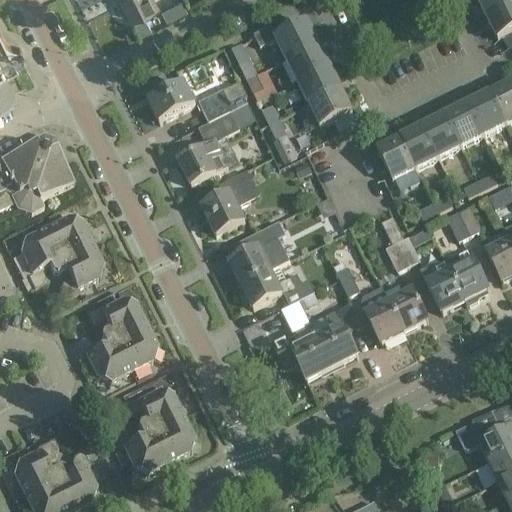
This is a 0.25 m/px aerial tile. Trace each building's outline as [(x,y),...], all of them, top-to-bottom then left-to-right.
[(153,0),(119,0),(131,22),(158,9),(153,0)] [(511,0),(477,0),(487,20),(511,8),(511,0)] [(187,13),(182,2),(173,6),(178,17),(187,13)] [(498,43),(511,36),(511,8),(487,20),(498,43)] [(140,37),(152,32),(146,20),(135,25),(140,37)] [(284,23),(254,38),(255,39),(260,51),(277,43),(283,56),(287,64),(319,48),(315,40),(308,25),(289,34),(284,24),(284,23)] [(0,102),(17,94),(7,74),(19,69),(16,63),(21,60),(23,59),(23,58),(24,57),(24,56),(25,55),(25,53),(24,52),(24,51),(23,50),(22,49),(21,49),(20,48),(18,48),(16,48),(13,47),(10,46),(8,44),(5,41),(0,30),(0,102)] [(254,70),(243,46),(232,52),(241,70),(243,75),(254,70)] [(319,48),(287,64),(295,81),(298,86),(330,71),(328,65),(319,48)] [(258,78),(254,70),(243,75),(256,100),(272,92),(264,75),(258,78)] [(330,71),(298,86),(308,107),(309,109),(341,93),(340,91),(330,71)] [(511,85),(490,97),(506,129),(511,125),(511,85)] [(185,86),(150,104),(161,127),(197,109),(185,86)] [(256,100),(259,108),(276,100),(272,92),(256,100)] [(341,93),(309,109),(320,132),(334,125),(352,117),(341,93)] [(223,94),(198,107),(209,128),(231,117),(248,108),(243,98),(229,106),(223,94)] [(483,140),(506,129),(490,97),(467,108),(483,140)] [(467,108),(445,119),(460,151),(483,140),(467,108)] [(279,121),(273,109),(261,115),(267,126),(279,121)] [(205,153),(181,165),(193,189),(228,172),(227,171),(238,165),(227,142),(240,136),(231,117),(209,128),(199,133),(208,152),(205,153)] [(438,162),(460,151),(445,119),(422,130),(438,162)] [(279,121),(267,126),(276,144),(287,139),(279,121)] [(415,174),(438,162),(422,130),(399,141),(415,174)] [(292,149),(288,141),(274,147),(283,167),(291,163),(296,161),(292,154),(289,156),(287,151),(292,149)] [(399,141),(377,153),(393,185),(394,184),(400,196),(420,185),(415,174),(399,141)] [(40,206),(75,189),(53,145),(45,143),(0,165),(0,215),(15,208),(18,215),(32,219),(44,213),(40,206)] [(275,175),(271,166),(264,170),(268,178),(275,175)] [(312,177),(307,166),(295,171),(300,182),(312,177)] [(246,226),(239,212),(261,201),(248,175),(218,190),(224,202),(204,212),(218,240),(246,226)] [(494,178),(478,186),(483,197),(499,189),(494,178)] [(465,193),(470,204),(483,197),(478,186),(465,193)] [(448,200),(432,208),(438,219),(453,211),(448,200)] [(432,208),(418,215),(424,226),(438,219),(432,208)] [(472,241),(483,235),(471,211),(460,217),(472,241)] [(460,217),(448,223),(460,247),(472,241),(460,217)] [(51,231),(61,226),(57,218),(47,223),(51,231)] [(99,285),(104,270),(83,227),(69,222),(27,242),(21,260),(30,278),(28,280),(34,294),(43,289),(45,282),(42,275),(50,271),(54,279),(60,281),(67,278),(70,285),(64,288),(60,300),(63,308),(79,300),(78,296),(99,285)] [(383,228),(394,250),(398,248),(406,244),(395,222),(383,228)] [(253,255),(231,266),(243,290),(281,271),(291,265),(280,243),(287,239),(280,226),(253,240),(247,243),(253,255)] [(511,282),(511,244),(508,236),(485,249),(489,255),(504,286),(511,282)] [(406,244),(398,248),(411,271),(422,266),(410,242),(406,244)] [(398,248),(394,250),(386,254),(398,278),(411,271),(398,248)] [(474,263),(451,275),(467,305),(469,309),(471,310),(480,305),(481,303),(479,299),(490,294),(474,263)] [(362,296),(350,272),(348,273),(344,266),(334,271),(350,302),(362,296)] [(433,268),(421,274),(428,286),(443,317),(467,305),(451,275),(439,281),(433,268)] [(283,299),(289,311),(300,305),(316,297),(309,284),(302,287),(297,278),(287,283),(281,271),(243,290),(254,313),(283,299)] [(384,296),(406,336),(428,325),(413,295),(404,299),(399,288),(384,296)] [(366,318),(368,317),(383,348),(406,336),(384,296),(382,292),(364,301),(361,309),(366,318)] [(110,389),(155,367),(159,352),(138,309),(123,304),(102,315),(101,312),(87,319),(92,328),(99,330),(107,326),(111,334),(103,338),(101,344),(105,351),(98,354),(94,347),(85,344),(76,348),(84,364),(86,363),(97,385),(110,389)] [(311,327),(300,305),(289,311),(280,315),(292,338),(274,347),(287,375),(300,368),(309,386),(334,373),(311,327)] [(352,307),(311,327),(334,373),(359,360),(348,338),(364,330),(352,307)] [(138,406),(137,404),(123,411),(127,418),(135,421),(142,418),(145,425),(139,428),(138,433),(142,441),(133,445),(129,437),(120,434),(112,438),(120,455),(122,454),(132,473),(149,478),(191,458),(195,443),(175,401),(159,396),(138,406)] [(491,468),(511,457),(511,420),(500,426),(494,413),(474,422),(475,425),(456,434),(464,452),(469,453),(481,447),(491,468)] [(97,492),(87,472),(90,470),(83,456),(72,462),(69,470),(73,476),(65,480),(62,474),(58,473),(51,476),(47,468),(54,465),(57,453),(54,446),(39,453),(41,456),(19,466),(14,481),(29,511),(83,511),(92,508),(97,492)] [(426,455),(424,468),(438,469),(438,456),(426,455)] [(511,457),(491,468),(500,488),(511,481),(511,457)] [(511,481),(500,488),(510,507),(511,505),(511,481)] [(450,511),(454,510),(451,505),(444,489),(434,494),(442,511),(450,511)]
